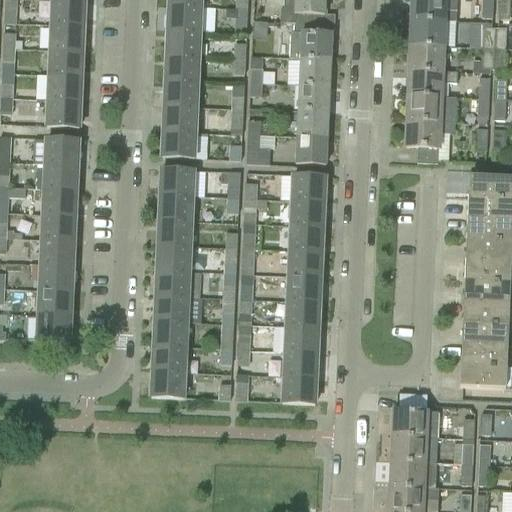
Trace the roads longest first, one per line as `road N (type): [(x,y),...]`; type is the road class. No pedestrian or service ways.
road 1 (residential): [(0,382),(84,385),(121,368),(136,0)]
road 2 (residential): [(345,377),(365,0)]
road 3 (residential): [(345,377),(418,381),(429,178)]
road 4 (residential): [(339,511),(345,377)]
